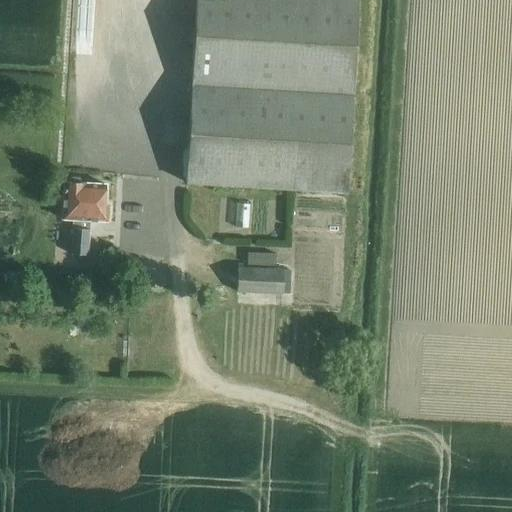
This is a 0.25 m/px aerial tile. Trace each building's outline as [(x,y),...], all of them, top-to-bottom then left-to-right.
[(195,0),(192,65),(185,183),(346,192),(356,0),(195,0)] [(108,222),(108,206),(105,205),(106,185),(85,184),(64,182),(62,219),(72,220),(70,255),(88,256),(90,221),(108,222)] [(288,256),(310,256),(310,243),(288,243),(288,256)] [(236,267),(236,254),(222,254),(222,267),(236,267)] [(295,273),(283,273),(283,270),(238,268),(236,292),(282,294),(282,293),(294,294),(295,273)]
